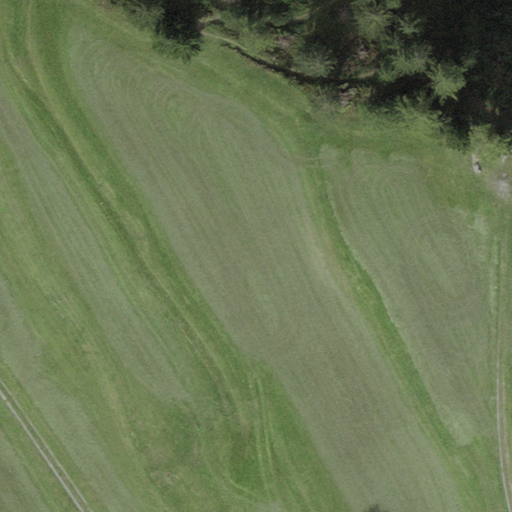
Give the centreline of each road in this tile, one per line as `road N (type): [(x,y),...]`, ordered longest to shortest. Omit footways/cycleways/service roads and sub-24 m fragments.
road 1 (track): [(511,507),(495,380),(511,170)]
road 2 (track): [(0,394),(85,511)]
